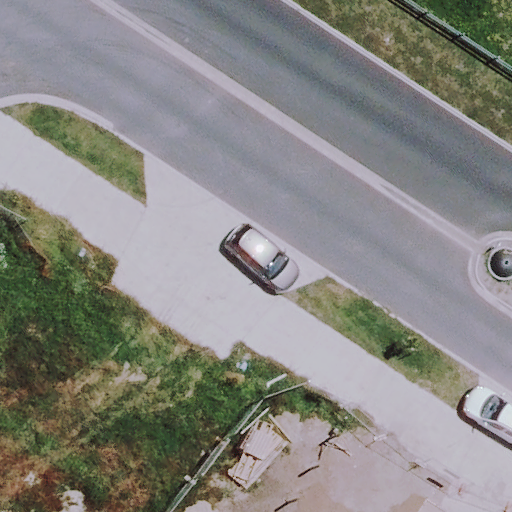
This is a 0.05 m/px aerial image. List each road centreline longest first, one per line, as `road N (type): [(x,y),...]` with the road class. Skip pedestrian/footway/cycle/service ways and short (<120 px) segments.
road 1 (residential): [(378,183),(111,0)]
road 2 (residential): [(511,350),(468,321),(412,265),(378,183)]
road 3 (residential): [(378,183),(511,198)]
